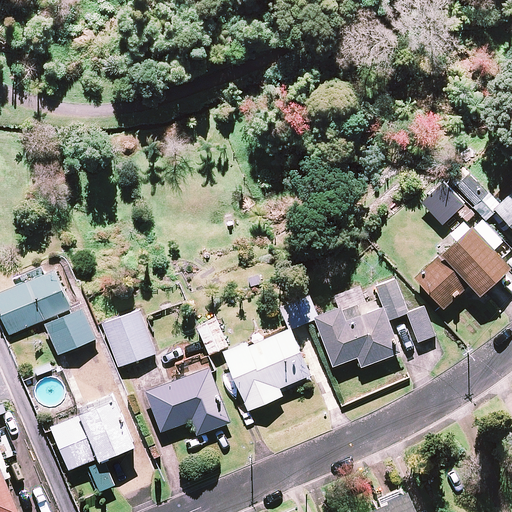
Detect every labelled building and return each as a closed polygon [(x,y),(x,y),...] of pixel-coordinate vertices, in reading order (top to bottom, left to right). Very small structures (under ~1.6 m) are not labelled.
[(480,161),(459,178),(477,200),(473,204),(487,220),(498,210),(511,225),(511,193),(501,203),(490,190),(498,183),(480,161)] [(503,242),(482,219),(418,278),(444,307),(471,283),(481,294),(511,267),(495,249),(503,242)] [(74,311),(56,268),(0,292),(0,309),(10,334),(45,319),(60,353),(98,337),(84,306),(74,311)] [(408,313),(397,280),(375,288),(381,307),(365,313),(358,294),(339,301),(342,309),(317,318),(334,365),(359,356),(362,366),(400,352),(388,320),(408,313)] [(319,317),(310,296),(282,307),(291,328),(319,317)] [(436,335),(423,306),(408,312),(421,341),(436,335)] [(157,353),(141,309),(104,323),(120,366),(157,353)] [(228,346),(218,319),(199,326),(210,353),(228,346)] [(309,375),(289,328),(253,344),(251,340),(225,351),(250,409),(283,395),(280,387),(309,375)] [(230,422),(211,368),(148,391),(163,430),(193,420),(198,434),(230,422)] [(105,457),(136,444),(117,398),(53,425),(73,471),(90,464),(101,490),(116,484),(105,457)] [(15,454),(8,438),(5,432),(0,433),(0,511),(16,511),(3,481),(9,479),(1,460),(15,454)] [(383,504),(385,508),(375,511),(410,511),(406,501),(403,495),(383,504)]
